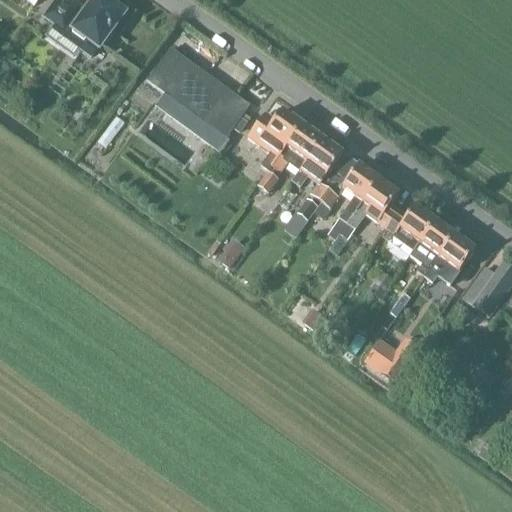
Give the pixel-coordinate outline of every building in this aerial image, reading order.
[(99,54),(107,44),(128,15),(116,7),(119,3),(114,0),(92,0),(84,11),(69,0),(55,0),(41,19),(64,36),(66,34),(70,37),(69,38),(80,46),(77,51),(91,61),(96,53),(99,54)] [(249,109),(171,52),(170,51),(146,83),(164,97),(158,106),(220,150),(249,109)] [(271,170),(301,127),(279,111),(262,135),(276,145),(262,164),(271,170)] [(106,146),(124,123),(115,116),(97,138),(106,146)] [(299,175),(322,142),(301,127),(271,170),(279,176),(286,166),(298,175),(299,175)] [(322,142),(299,175),(298,175),(291,185),(300,191),(306,181),(316,188),(309,198),(320,206),(328,194),(326,192),(335,179),(330,174),(343,157),(340,155),(340,152),(334,147),(331,148),(322,142)] [(335,243),(379,183),(351,163),(328,194),(320,206),(317,211),(313,216),(323,223),(344,193),(354,200),(327,237),(335,243)] [(268,177),(267,176),(258,189),(268,196),(277,183),(275,182),(268,177)] [(385,232),(399,212),(391,207),(398,197),(379,183),(335,243),(343,249),(365,218),(385,232)] [(279,216),(292,202),(281,193),(269,207),(279,216)] [(313,216),(317,211),(306,203),(285,232),(296,240),(313,216)] [(409,259),(435,223),(414,208),(407,218),(399,212),(385,232),(395,239),(384,253),(404,267),(409,259)] [(425,281),(456,238),(435,223),(409,259),(422,268),(417,275),(425,281)] [(221,268),(236,245),(224,238),(209,261),(221,268)] [(456,238),(425,281),(433,287),(448,267),(458,275),(475,252),(456,238)] [(463,301),(473,308),(490,320),(496,310),(511,289),(511,273),(503,267),(495,277),(485,270),(463,301)] [(429,311),(430,312),(425,319),(426,319),(422,324),(432,331),(435,325),(437,326),(450,306),(439,298),(429,311)] [(310,310),(302,324),(313,330),(321,316),(310,310)] [(404,342),(395,354),(380,376),(394,386),(417,352),(404,342)] [(470,383),(483,394),(494,380),(481,370),(470,383)]
